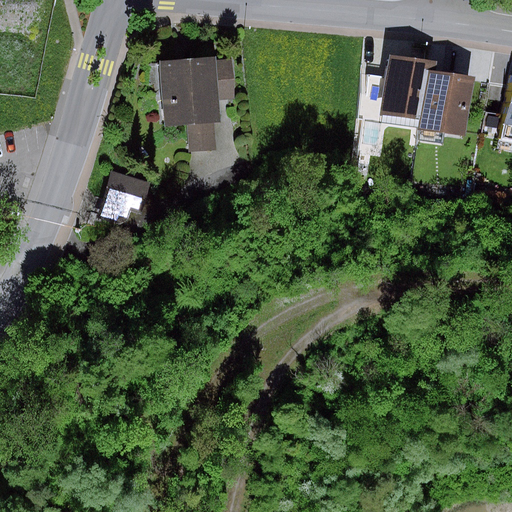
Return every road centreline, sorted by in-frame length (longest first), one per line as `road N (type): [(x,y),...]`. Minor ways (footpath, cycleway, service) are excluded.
road 1 (residential): [(114,0),(59,183),(0,306)]
road 2 (track): [(232,511),(269,382),(325,329),(385,290)]
road 3 (track): [(143,511),(240,348),(293,309)]
road 4 (residential): [(233,0),(438,19)]
road 5 (track): [(385,290),(511,287)]
